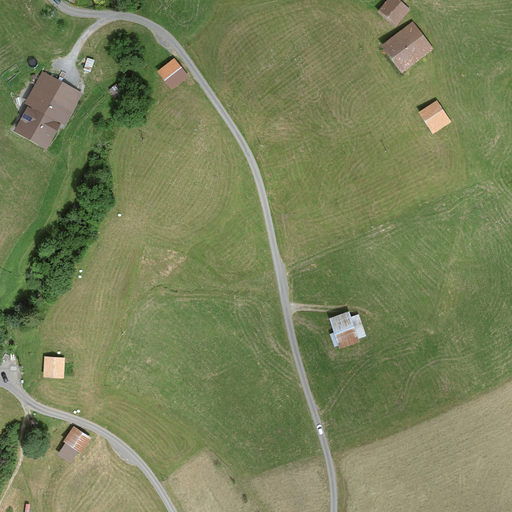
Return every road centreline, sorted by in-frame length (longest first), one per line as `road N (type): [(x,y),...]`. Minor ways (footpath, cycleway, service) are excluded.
road 1 (track): [(334,511),(331,470),(296,355),(263,198),(240,138),(163,32),(54,0)]
road 2 (unclassified): [(0,382),(124,447),(173,511)]
